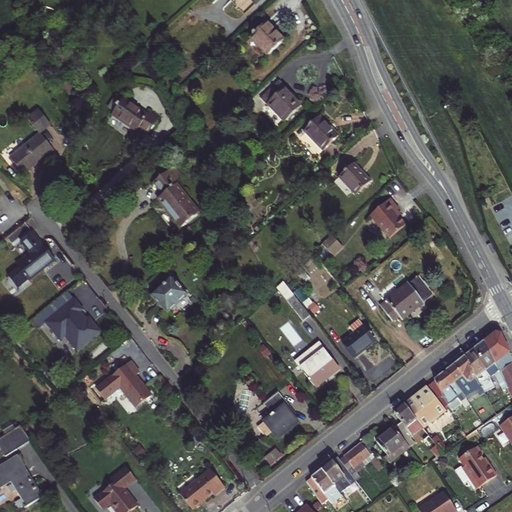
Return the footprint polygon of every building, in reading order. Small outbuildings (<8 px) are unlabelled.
[(272,35),(265,27),(249,42),(263,57),(279,42),(272,35)] [(287,92),(276,81),(260,96),(282,118),(297,103),(287,92)] [(160,120),(126,98),(114,116),(130,127),(140,133),(142,129),(151,134),(160,120)] [(326,121),(318,113),(301,129),(302,130),(297,135),(315,153),(336,132),(326,121)] [(38,134),(9,157),(21,172),(35,161),(50,149),(38,134)] [(358,167),(351,160),(336,174),(352,191),(367,177),(358,167)] [(165,170),(152,180),(161,191),(155,195),(160,201),(178,224),(196,210),(165,170)] [(383,234),(399,220),(392,213),(388,208),(392,205),(383,195),(363,212),(383,234)] [(328,233),(319,241),(326,250),(336,242),(328,233)] [(25,256),(12,267),(25,282),(49,261),(41,251),(27,235),(15,245),(25,256)] [(402,278),(376,299),(387,314),(393,310),(395,313),(404,305),(416,296),(402,278)] [(180,294),(167,279),(149,294),(157,302),(163,310),(180,294)] [(305,307),(289,287),(281,293),(298,313),(305,307)] [(70,300),(41,324),(56,342),(61,338),(73,353),(97,333),(85,319),(82,321),(79,317),(76,319),(75,317),(73,316),(79,311),(70,300)] [(361,321),(340,336),(349,348),(362,338),(370,333),(361,321)] [(493,340),(486,344),(508,391),(511,398),(511,355),(502,333),(493,340)] [(292,355),(311,379),(324,369),(321,365),(332,357),(315,336),(292,355)] [(482,348),(477,351),(490,377),(495,375),(504,395),(508,391),(486,344),(482,348)] [(472,356),(467,359),(482,388),(485,394),(495,387),(490,377),(477,351),(472,356)] [(321,365),(324,369),(328,366),(335,360),(332,357),(321,365)] [(448,373),(466,398),(466,399),(482,388),(467,359),(457,367),(448,373)] [(127,362),(93,390),(102,401),(115,390),(131,410),(148,396),(138,383),(132,376),(136,373),(127,362)] [(442,378),(436,382),(452,412),(461,405),(460,402),(466,398),(448,373),(442,378)] [(261,395),(270,406),(261,412),(254,418),(262,428),(269,423),(274,430),(282,423),(293,414),(280,398),(284,395),(275,384),(261,395)] [(430,392),(427,389),(420,395),(414,399),(417,402),(430,392)] [(444,411),(430,392),(417,402),(414,399),(407,405),(422,427),(444,411)] [(404,424),(395,430),(406,446),(409,450),(414,446),(410,440),(420,433),(438,458),(443,454),(422,427),(407,405),(406,406),(400,410),(396,413),(404,424)] [(511,418),(500,427),(511,444),(511,418)] [(14,425),(0,433),(0,453),(23,439),(14,425)] [(406,446),(395,430),(386,437),(377,443),(388,459),(406,446)] [(274,443),(263,452),(269,459),(280,450),(274,443)] [(352,454),(342,461),(351,473),(357,481),(362,477),(355,469),(375,455),(367,443),(352,454)] [(470,480),(477,490),(497,476),(489,464),(487,465),(481,456),(483,455),(477,447),(469,452),(467,449),(463,452),(465,455),(459,459),(465,467),(463,469),(470,480)] [(11,494),(17,503),(35,491),(16,462),(11,465),(8,460),(13,456),(10,452),(0,458),(0,480),(4,478),(14,493),(11,494)] [(331,463),(323,469),(340,491),(344,496),(349,503),(356,498),(342,479),(351,473),(342,461),(339,457),(331,463)] [(130,478),(120,466),(100,481),(104,486),(89,496),(98,507),(104,502),(111,511),(120,511),(124,510),(131,505),(119,487),(130,478)] [(204,467),(173,492),(185,507),(198,496),(204,491),(207,495),(219,485),(204,467)] [(316,475),(307,482),(310,487),(322,505),(340,491),(323,469),(316,475)] [(455,511),(456,511),(444,493),(418,510),(419,511),(455,511)]
